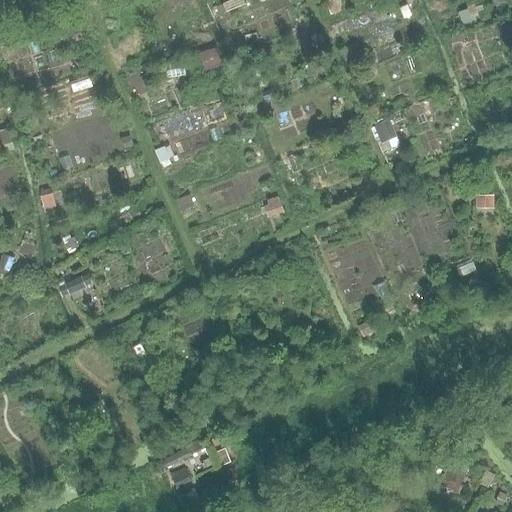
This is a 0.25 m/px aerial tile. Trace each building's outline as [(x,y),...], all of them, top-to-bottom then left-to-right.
[(264,0),(265,2),(249,4),(252,29),(297,24),(294,0),(264,0)] [(219,15),(227,12),(224,5),(216,8),(219,15)] [(459,13),(463,25),(472,22),(467,10),(459,13)] [(62,24),(66,36),(81,31),(77,19),(62,24)] [(200,54),(206,71),(223,65),(217,48),(200,54)] [(338,53),(343,63),(354,57),(350,48),(338,53)] [(382,113),(378,103),(369,108),(373,117),(382,113)] [(351,128),(360,124),(356,115),(343,121),(346,130),(351,128)] [(374,127),(382,144),(397,137),(389,120),(374,127)] [(15,150),(13,144),(15,143),(10,128),(0,131),(0,134),(6,153),(15,150)] [(121,140),(125,149),(134,146),(129,136),(121,140)] [(352,140),(356,149),(365,146),(361,136),(352,140)] [(330,148),(335,158),(349,152),(345,142),(330,148)] [(155,151),(162,166),(171,162),(165,147),(155,151)] [(288,159),(293,174),(302,170),(297,156),(288,159)] [(191,177),(188,165),(179,168),(183,179),(191,177)] [(475,209),(494,209),(494,196),(476,196),(475,209)] [(186,197),(176,201),(181,212),(191,208),(186,197)] [(269,217),(283,212),(279,201),(265,206),(269,217)] [(3,254),(0,260),(0,269),(8,273),(14,259),(3,254)] [(461,277),(476,270),(472,261),(457,268),(461,277)] [(274,277),(278,288),(289,284),(284,273),(274,277)] [(58,288),(62,297),(92,284),(87,275),(58,288)] [(468,282),(472,293),(484,288),(479,277),(468,282)] [(425,300),(429,310),(439,305),(435,295),(425,300)] [(373,333),(368,323),(359,327),(364,337),(373,333)] [(148,359),(141,345),(134,349),(141,362),(148,359)] [(88,436),(93,445),(101,442),(96,432),(88,436)] [(211,440),(215,448),(222,444),(219,437),(211,440)] [(162,461),(166,469),(192,456),(188,448),(162,461)] [(231,463),(225,448),(215,453),(221,467),(231,463)] [(93,454),(96,461),(105,458),(101,450),(93,454)] [(470,466),(454,458),(440,485),(458,494),(467,475),(466,475),(470,466)] [(171,475),(177,488),(192,481),(185,468),(171,475)] [(34,493),(30,484),(23,487),(27,496),(34,493)] [(0,510),(9,494),(0,488),(0,510)] [(195,491),(186,495),(190,502),(199,497),(195,491)] [(502,506),(507,495),(500,493),(496,504),(502,506)]
